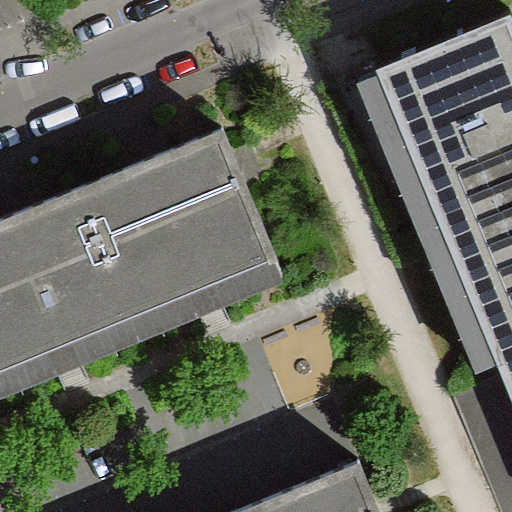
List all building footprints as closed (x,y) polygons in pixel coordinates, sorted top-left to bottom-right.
[(469,295),(511,277),(511,21),(380,76),(469,295)] [(222,127),(81,185),(131,311),(276,252),(222,127)] [(81,185),(0,218),(0,367),(131,311),(81,185)] [(511,277),(469,295),(511,399),(511,277)] [(230,511),(383,511),(361,459),(230,511)]
